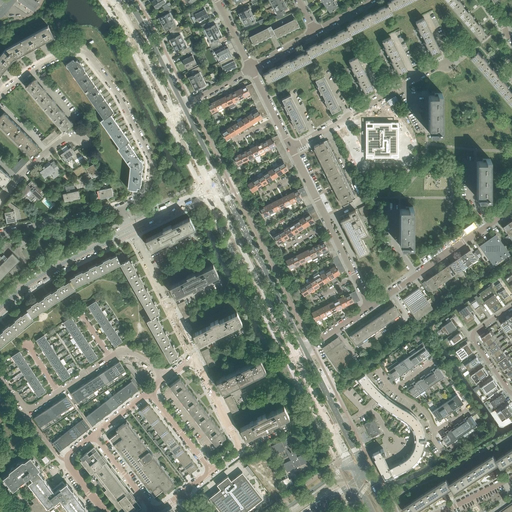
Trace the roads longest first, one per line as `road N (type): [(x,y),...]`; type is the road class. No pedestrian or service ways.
road 1 (residential): [(120,209),(148,191),(151,162),(86,53),(43,64),(0,95)]
road 2 (secondary): [(304,349),(221,183)]
road 3 (secondary): [(212,192),(295,354)]
road 4 (residential): [(290,148),(448,59)]
road 5 (residential): [(370,306),(511,208)]
road 6 (residential): [(194,358),(131,232)]
road 7 (secondary): [(112,0),(173,112)]
road 8 (residential): [(105,241),(0,307)]
road 9 (secondary): [(295,354),(350,465)]
road 10 (residential): [(120,209),(0,234)]
road 11 (secondary): [(183,107),(128,0)]
road 12 (residential): [(511,306),(472,335),(511,394)]
